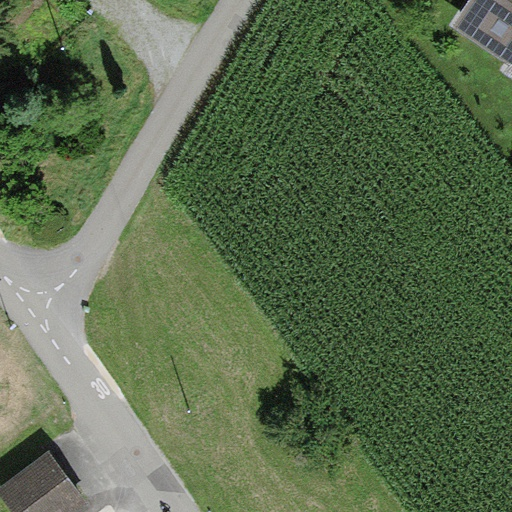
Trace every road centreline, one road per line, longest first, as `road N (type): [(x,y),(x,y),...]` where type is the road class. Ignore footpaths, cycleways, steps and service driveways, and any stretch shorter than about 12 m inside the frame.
road 1 (residential): [(35,315),(236,0)]
road 2 (residential): [(162,511),(35,315)]
